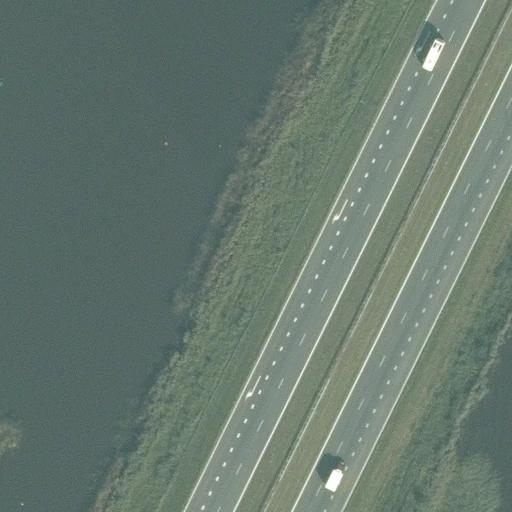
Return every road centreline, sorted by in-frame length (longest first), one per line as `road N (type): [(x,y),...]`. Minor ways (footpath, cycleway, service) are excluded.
road 1 (motorway): [(470,0),(218,511)]
road 2 (motorway): [(308,511),(511,98)]
